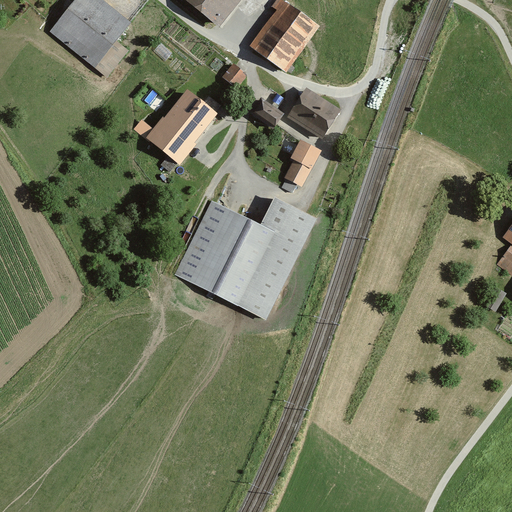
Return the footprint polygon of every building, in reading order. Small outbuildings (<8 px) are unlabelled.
[(125,17),(102,0),(71,0),(48,30),(90,62),(125,17)] [(237,0),(182,0),(216,27),(237,0)] [(315,28),(277,2),(248,45),(286,71),(315,28)] [(243,76),(229,66),(219,79),(233,90),(243,76)] [(172,90),(156,78),(138,101),(154,114),(172,90)] [(337,109),(304,88),(286,116),(319,137),(337,109)] [(218,116),(183,90),(147,139),(181,164),(218,116)] [(278,115),(254,100),(245,115),(269,130),(278,115)] [(139,135),(149,128),(143,118),(132,124),(139,135)] [(295,159),(285,177),(302,186),(321,150),(301,138),(291,157),(295,159)] [(257,224),(211,202),(175,276),(267,321),(316,221),(270,198),(257,224)] [(511,226),(504,238),(511,243),(497,265),(511,275),(511,226)]
